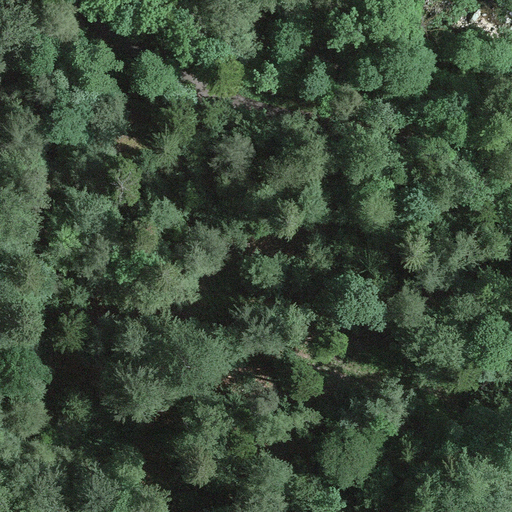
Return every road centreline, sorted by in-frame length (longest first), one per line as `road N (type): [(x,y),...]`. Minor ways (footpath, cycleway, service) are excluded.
road 1 (unclassified): [(77,0),(166,70),(232,100),(303,125),(421,150),(511,187)]
road 2 (track): [(133,0),(417,92),(511,108)]
road 3 (track): [(511,439),(396,378),(388,389),(389,409),(511,479)]
